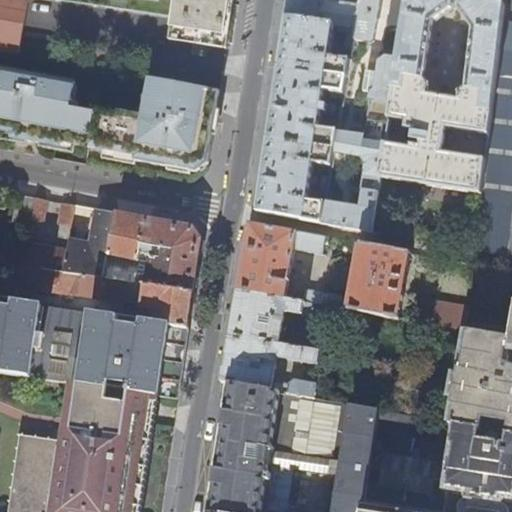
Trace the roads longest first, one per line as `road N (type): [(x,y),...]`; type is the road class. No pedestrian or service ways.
road 1 (residential): [(230,209),(185,511)]
road 2 (unclassified): [(0,163),(230,209)]
road 3 (residential): [(259,0),(230,209)]
